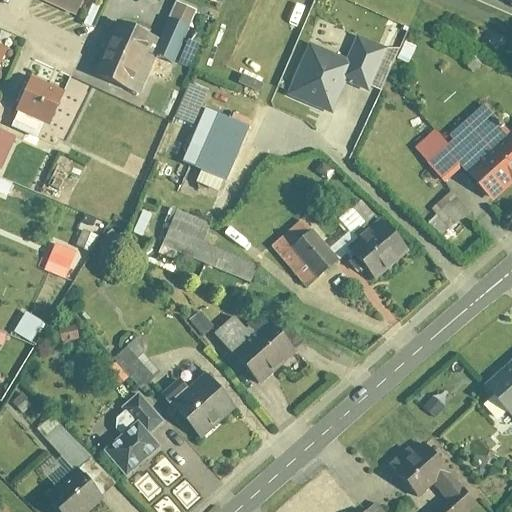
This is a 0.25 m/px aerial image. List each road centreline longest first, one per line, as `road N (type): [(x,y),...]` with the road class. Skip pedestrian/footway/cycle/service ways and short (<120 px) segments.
road 1 (tertiary): [(480,301),(236,511)]
road 2 (residential): [(480,301),(322,145),(280,132)]
